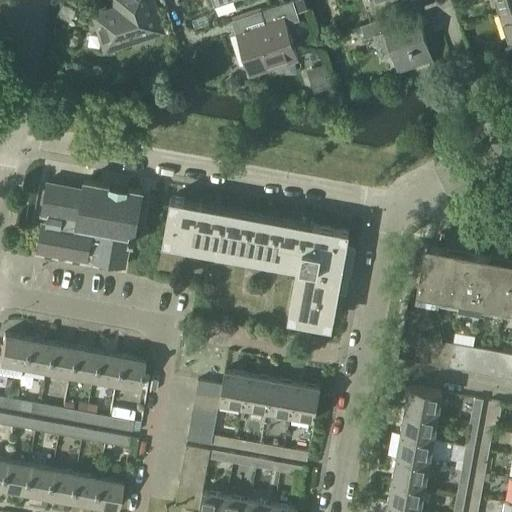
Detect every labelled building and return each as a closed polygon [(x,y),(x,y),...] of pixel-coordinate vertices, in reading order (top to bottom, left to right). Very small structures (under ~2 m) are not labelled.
[(96,15),(106,47),(162,29),(151,0),(116,0),(117,3),(120,5),(117,11),(114,9),(96,15)] [(294,0),(262,10),(233,19),(251,76),(271,69),(271,67),(298,59),(287,23),(300,19),(298,11),(308,8),(305,0),(294,0)] [(511,0),(497,0),(501,11),(511,7),(511,0)] [(384,60),(395,56),(398,68),(433,56),(420,16),(416,17),(412,5),(398,10),(371,19),(362,22),(367,39),(376,36),(384,60)] [(511,7),(501,11),(508,34),(501,36),(507,53),(511,51),(511,7)] [(179,53),(175,75),(189,77),(192,55),(179,53)] [(232,74),(225,79),(226,88),(234,92),(241,87),(240,78),(232,74)] [(253,92),(263,92),(263,82),(252,82),(253,92)] [(88,248),(95,250),(93,259),(124,265),(129,236),(136,237),(137,233),(148,235),(150,225),(145,224),(150,199),(141,198),(143,189),(85,178),(83,186),(47,179),(41,213),(48,215),(47,222),(42,222),(37,249),(86,258),(88,248)] [(301,262),(291,315),(328,322),(333,291),(347,293),(350,274),(348,274),(353,246),(346,245),(350,227),(314,221),(313,225),(184,201),(184,198),(171,196),(163,237),(301,262)] [(417,288),(439,292),(448,245),(426,241),(417,288)] [(439,292),(461,296),(469,249),(448,245),(439,292)] [(481,306),(482,300),(491,253),(469,249),(461,296),(460,302),(481,306)] [(495,303),(503,304),(511,257),(491,253),(482,300),(495,303)] [(503,304),(511,305),(511,256),(511,257),(503,304)] [(0,357),(0,359),(20,363),(25,335),(5,331),(0,357)] [(20,363),(45,368),(50,340),(25,335),(20,363)] [(416,357),(426,359),(430,337),(420,335),(416,357)] [(426,359),(438,362),(442,339),(430,337),(426,359)] [(438,362),(450,364),(454,341),(442,339),(438,362)] [(45,368),(67,372),(72,344),(50,340),(45,368)] [(450,364),(462,366),(466,343),(454,341),(450,364)] [(462,366),(474,368),(478,345),(466,343),(462,366)] [(67,372),(91,376),(96,348),(72,344),(67,372)] [(474,368),(486,371),(490,347),(478,345),(474,368)] [(486,371),(497,373),(501,349),(495,349),(490,347),(486,371)] [(91,376),(113,380),(118,352),(96,348),(91,376)] [(497,373),(508,375),(511,356),(511,351),(501,349),(497,373)] [(118,352),(113,380),(138,385),(144,357),(118,352)] [(225,369),(222,382),(220,393),(219,400),(243,404),(248,373),(225,369)] [(272,377),(248,373),(243,404),(266,409),(272,377)] [(199,377),(197,389),(220,393),(222,382),(199,377)] [(296,381),(272,377),(266,409),(290,413),(296,381)] [(320,386),(296,381),(290,413),(315,417),(320,386)] [(410,384),(405,408),(437,414),(442,390),(410,384)] [(197,389),(194,401),(218,405),(219,400),(220,393),(197,389)] [(0,404),(12,407),(14,396),(0,393),(0,404)] [(12,407),(37,411),(39,401),(14,396),(12,407)] [(475,396),(470,420),(479,422),(484,397),(475,396)] [(489,399),(485,423),(494,425),(494,424),(497,424),(502,401),(489,399)] [(37,411),(59,415),(61,405),(39,401),(37,411)] [(194,401),(192,413),(216,417),(218,405),(194,401)] [(59,415),(84,419),(85,409),(61,405),(59,415)] [(405,408),(401,430),(433,436),(437,414),(405,408)] [(84,419),(106,423),(107,413),(85,409),(84,419)] [(0,420),(13,423),(15,413),(0,410),(0,420)] [(13,423),(36,428),(38,417),(15,413),(13,423)] [(107,413),(106,423),(131,428),(133,418),(107,413)] [(192,413),(190,424),(214,429),(216,417),(192,413)] [(36,428),(59,432),(61,422),(38,417),(36,428)] [(470,420),(466,443),(475,445),(479,422),(470,420)] [(59,432),(82,436),(83,426),(61,422),(59,432)] [(485,423),(481,447),(489,448),(494,425),(485,423)] [(188,437),(212,441),(213,432),(214,429),(190,424),(188,437)] [(82,436),(104,440),(106,430),(83,426),(82,436)] [(106,430),(104,440),(128,444),(130,434),(106,430)] [(401,430),(396,454),(429,460),(433,436),(401,430)] [(212,441),(236,445),(237,437),(213,432),(212,441)] [(236,445),(258,449),(260,441),(237,437),(236,445)] [(258,449),(282,454),(284,445),(260,441),(258,449)] [(187,443),(185,455),(208,459),(209,455),(210,447),(187,443)] [(463,459),(462,467),(471,469),(475,445),(466,443),(463,459)] [(284,445),(282,454),(307,458),(309,449),(284,445)] [(234,451),(210,447),(209,455),(233,459),(234,451)] [(481,447),(476,470),(485,472),(488,456),(489,448),(481,447)] [(258,455),(234,451),(233,459),(256,463),(258,455)] [(396,454),(392,478),(424,484),(429,460),(396,454)] [(185,455),(182,466),(206,471),(208,459),(185,455)] [(281,460),(258,455),(256,463),(280,468),(281,460)] [(2,485),(25,490),(30,462),(7,457),(2,485)] [(306,464),(281,460),(280,468),(304,472),(306,464)] [(25,490),(47,494),(53,466),(30,462),(25,490)] [(47,494),(70,498),(75,470),(53,466),(47,494)] [(182,466),(180,478),(204,482),(206,471),(182,466)] [(462,467),(457,490),(466,492),(471,469),(462,467)] [(70,498),(93,502),(98,474),(75,470),(70,498)] [(476,470),(472,493),(481,495),(485,472),(476,470)] [(98,474),(93,502),(117,506),(122,478),(98,474)] [(180,478),(178,490),(201,494),(202,490),(203,490),(204,482),(180,478)] [(392,478),(388,502),(420,508),(424,484),(392,478)] [(176,502),(199,506),(201,494),(178,490),(176,502)] [(198,511),(223,511),(227,494),(203,490),(202,490),(201,494),(199,506),(198,511)] [(457,490),(453,511),(462,511),(466,492),(457,490)] [(472,493),(468,511),(477,511),(481,495),(472,493)] [(223,511),(247,511),(250,498),(227,494),(223,511)] [(247,511),(272,511),(274,503),(250,498),(247,511)] [(388,502),(385,511),(419,511),(420,508),(388,502)] [(274,503),(272,511),(297,511),(298,507),(274,503)]
